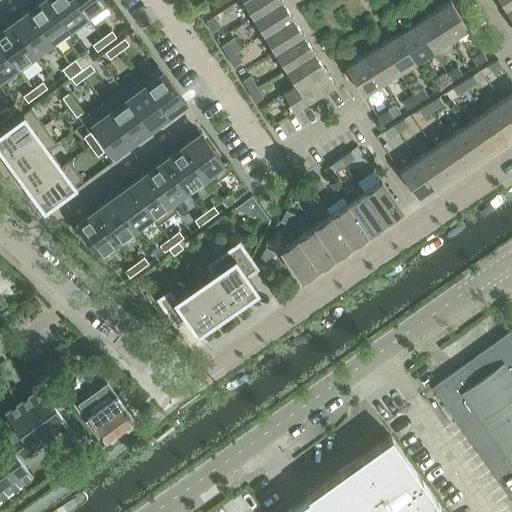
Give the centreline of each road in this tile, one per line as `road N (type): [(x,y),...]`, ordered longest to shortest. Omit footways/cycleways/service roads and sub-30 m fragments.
road 1 (residential): [(74,299),(186,387),(422,220)]
road 2 (residential): [(509,262),(158,511)]
road 3 (residential): [(56,219),(223,97)]
road 4 (residential): [(290,148),(356,110),(422,220)]
